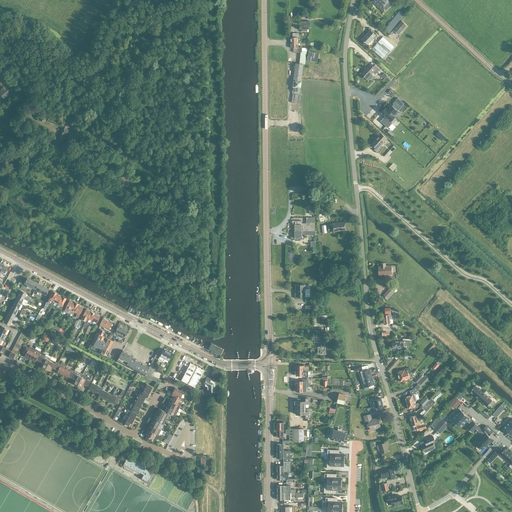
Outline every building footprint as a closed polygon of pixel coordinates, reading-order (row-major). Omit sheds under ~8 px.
[(392,4),(388,0),(387,0),(374,0),(373,2),(384,12),(392,4)] [(404,14),(399,11),(384,29),(389,33),(404,14)] [(391,35),(394,31),(398,35),(407,25),(402,21),(393,30),(390,34),(391,35)] [(376,35),(370,30),(362,39),(368,45),(376,35)] [(293,37),(291,37),(291,43),(298,43),(300,43),(300,40),(298,41),(298,37),(298,33),(293,33),(293,37)] [(372,49),(383,59),(394,47),(383,37),(372,49)] [(298,43),(291,43),(291,48),(293,48),(294,52),(298,52),(302,52),(302,47),(300,47),(300,48),(298,48),(298,43)] [(300,91),(303,64),(305,64),(306,51),(303,50),(302,53),(301,53),(301,56),(299,56),(298,63),(295,63),(292,90),(293,94),(292,103),(299,104),(300,104),(301,95),(300,95),(300,91)] [(307,60),(317,62),(319,53),(309,51),(307,60)] [(375,74),(380,69),(375,65),(373,67),(370,64),(361,73),(367,79),(368,80),(370,80),(373,77),(373,75),(372,74),(373,72),(375,74)] [(0,100),(3,104),(9,99),(8,98),(11,96),(9,95),(11,94),(4,86),(0,89),(0,100)] [(399,109),(404,104),(398,98),(393,103),(395,105),(394,107),(390,104),(386,109),(395,117),(399,112),(397,111),(399,109)] [(391,122),(395,117),(386,109),(382,113),(382,114),(386,118),(382,122),(388,128),(392,123),(391,122)] [(64,134),(67,136),(65,141),(66,141),(66,142),(74,145),(75,145),(79,138),(78,137),(79,133),(71,130),(73,127),(41,114),(40,114),(39,119),(38,120),(44,122),(46,119),(47,119),(47,121),(62,127),(58,138),(62,140),(64,134)] [(376,150),(375,151),(378,153),(383,147),(381,145),(387,139),(380,133),(376,138),(371,144),(376,147),(375,149),(376,150)] [(133,180),(125,173),(121,177),(129,185),(133,180)] [(314,217),(306,217),(306,223),(302,223),(302,221),(294,221),(294,224),(292,224),(292,236),(292,238),(302,238),(302,235),(316,235),(316,231),(316,228),(315,228),(315,222),(314,217)] [(345,222),(332,223),(333,231),(346,230),(345,222)] [(288,252),(288,262),(298,262),(298,257),(295,257),(295,252),(288,252)] [(392,274),(392,266),(378,266),(379,275),(392,274)] [(27,292),(29,289),(30,287),(33,281),(27,278),(24,284),(28,286),(27,287),(21,284),(19,288),(25,291),(27,292)] [(35,289),(40,292),(43,286),(38,283),(35,289)] [(306,297),(306,296),(310,296),(310,289),(306,289),(306,285),(296,285),(296,297),(306,297)] [(40,292),(46,295),(49,289),(43,286),(40,292)] [(383,296),(387,300),(393,293),(389,289),(383,296)] [(20,290),(18,296),(23,299),(27,301),(31,303),(33,301),(30,299),(25,296),(26,293),(20,290)] [(50,300),(53,301),(57,293),(54,291),(54,292),(52,291),(43,308),(45,309),(50,300)] [(57,293),(53,301),(51,304),(54,305),(55,303),(57,304),(62,296),(61,296),(62,295),(59,294),(57,293)] [(62,296),(57,304),(58,304),(56,307),(57,308),(56,309),(60,311),(61,310),(67,299),(66,298),(65,297),(63,295),(62,296)] [(18,296),(15,301),(21,304),(23,299),(18,296)] [(67,308),(70,310),(74,302),(73,301),(71,301),(69,300),(64,310),(66,311),(67,308)] [(15,301),(12,306),(18,309),(21,304),(15,301)] [(74,302),(70,310),(68,313),(70,314),(71,313),(73,314),(74,312),(79,304),(74,302)] [(80,305),(79,304),(74,312),(77,314),(76,317),(78,318),(83,307),(81,306),(80,305)] [(12,306),(9,311),(15,315),(18,309),(12,306)] [(84,317),(87,318),(91,311),(90,311),(90,310),(89,310),(88,310),(86,309),(81,318),(83,319),(84,317)] [(9,311),(6,317),(12,320),(15,315),(9,311)] [(91,311),(87,318),(83,327),(85,327),(89,319),(92,320),(95,313),(93,312),(92,312),(91,311)] [(97,314),(95,313),(92,320),(90,323),(92,324),(94,321),(97,323),(100,316),(99,315),(98,314),(97,314)] [(12,320),(6,317),(4,322),(9,325),(12,320)] [(98,329),(96,333),(100,335),(108,320),(106,319),(106,318),(104,318),(103,317),(99,325),(101,326),(99,330),(98,329)] [(109,321),(108,320),(100,335),(102,336),(104,331),(107,332),(108,330),(112,323),(112,322),(111,321),(110,320),(109,321)] [(117,334),(116,335),(117,336),(123,339),(124,336),(124,337),(127,330),(118,325),(114,332),(117,334)] [(100,335),(96,333),(89,347),(105,356),(112,343),(113,341),(112,341),(102,336),(100,335)] [(321,336),(314,336),(315,342),(318,342),(319,344),(322,344),(322,345),(325,344),(327,344),(327,339),(322,339),(321,336)] [(400,341),(392,342),(391,343),(392,345),(393,346),(393,351),(397,351),(397,350),(401,349),(401,347),(404,346),(407,349),(412,343),(411,339),(403,338),(403,340),(400,341)] [(224,349),(211,342),(208,349),(220,356),(224,349)] [(433,344),(427,350),(430,352),(435,346),(433,344)] [(30,358),(35,348),(30,345),(28,347),(26,346),(22,353),(25,354),(24,356),(30,358)] [(36,360),(38,361),(42,354),(39,353),(40,351),(35,348),(30,358),(35,361),(36,360)] [(160,356),(169,361),(172,354),(163,349),(160,356)] [(127,366),(145,375),(149,367),(132,358),(133,356),(122,350),(120,355),(116,361),(127,366)] [(407,350),(402,356),(406,359),(411,353),(407,350)] [(11,351),(9,357),(14,360),(17,354),(11,351)] [(39,365),(45,368),(50,358),(45,355),(44,356),(42,354),(38,361),(41,363),(39,365)] [(52,368),(54,369),(58,362),(50,358),(51,358),(50,358),(45,368),(50,371),(52,368)] [(56,372),(61,375),(66,367),(67,365),(67,364),(61,362),(60,364),(58,362),(54,369),(57,371),(56,372)] [(296,365),(296,370),(304,370),(308,370),(308,365),(316,365),(316,362),(304,362),(304,365),(296,365)] [(181,380),(195,388),(198,382),(207,387),(207,391),(215,391),(215,386),(214,386),(214,382),(210,380),(201,375),(204,370),(190,363),(181,380)] [(373,380),(370,370),(362,372),(362,369),(361,365),(353,367),(354,371),(358,370),(359,374),(360,373),(363,383),(362,384),(363,386),(364,386),(365,390),(366,390),(369,389),(368,386),(374,385),(374,384),(374,383),(374,381),(373,380)] [(74,371),(66,367),(61,375),(67,378),(68,376),(70,378),(74,371)] [(150,378),(158,383),(160,379),(155,377),(155,378),(151,376),(154,369),(149,367),(145,375),(150,378)] [(397,372),(399,377),(411,373),(410,368),(397,372)] [(76,372),(74,371),(70,378),(73,379),(71,382),(77,384),(81,376),(75,373),(76,372)] [(411,373),(399,377),(400,382),(413,378),(411,373)] [(417,384),(423,377),(424,376),(421,374),(420,375),(420,376),(415,381),(417,384)] [(86,379),(81,376),(77,384),(82,387),(83,385),(86,386),(90,379),(87,378),(86,379)] [(440,384),(436,380),(429,388),(428,389),(429,391),(431,389),(433,391),(440,384)] [(88,389),(93,391),(97,385),(91,382),(88,389)] [(145,383),(142,388),(151,392),(153,387),(145,383)] [(421,387),(418,384),(413,390),(416,393),(421,387)] [(98,395),(98,396),(102,389),(102,387),(97,385),(93,391),(98,394),(98,395)] [(483,393),(475,385),(470,391),(478,399),(483,393)] [(171,396),(172,396),(172,395),(179,398),(182,392),(185,394),(187,390),(182,388),(181,390),(174,387),(170,396),(171,396)] [(107,392),(107,391),(108,389),(106,388),(104,390),(102,389),(98,396),(104,398),(107,392)] [(138,393),(145,396),(148,398),(151,392),(142,388),(144,389),(141,394),(138,393)] [(442,394),(438,391),(432,398),(431,398),(429,400),(425,397),(420,403),(424,406),(422,407),(426,412),(435,402),(435,401),(442,394)] [(112,394),(107,392),(104,398),(108,401),(112,394)] [(112,394),(108,401),(112,403),(114,404),(115,402),(118,404),(122,395),(119,394),(118,395),(113,393),(112,394)] [(138,393),(135,399),(142,402),(145,396),(138,393)] [(346,395),(339,393),(337,402),(344,404),(346,395)] [(494,402),(483,393),(478,399),(486,406),(489,404),(491,406),(494,402)] [(407,402),(407,403),(414,400),(413,398),(415,397),(414,394),(405,397),(406,400),(405,400),(406,402),(407,402)] [(171,396),(169,400),(180,406),(183,400),(179,398),(172,395),(172,396),(171,396)] [(457,396),(449,405),(454,409),(462,401),(457,396)] [(372,401),(374,411),(377,411),(382,409),(381,406),(383,406),(381,398),(380,398),(380,397),(376,398),(376,399),(372,401)] [(296,401),(296,408),(306,408),(306,404),(309,404),(309,398),(303,398),(303,401),(296,401)] [(135,399),(132,404),(139,407),(140,406),(142,402),(135,399)] [(169,400),(167,405),(177,411),(180,406),(169,400)] [(132,404),(130,409),(137,413),(139,407),(132,404)] [(501,404),(493,414),(497,417),(505,407),(501,404)] [(167,405),(164,410),(169,413),(174,416),(177,411),(167,405)] [(158,408),(156,413),(166,419),(169,413),(164,410),(164,411),(158,408)] [(306,408),(296,408),(296,414),(303,414),(303,417),(309,417),(309,412),(306,412),(306,408)] [(130,409),(127,414),(135,419),(136,418),(134,417),(137,413),(130,409)] [(456,424),(465,414),(460,409),(451,420),(456,424)] [(156,413),(153,418),(163,424),(166,419),(156,413)] [(123,422),(130,426),(131,423),(133,424),(135,419),(127,414),(124,419),(123,422)] [(381,428),(378,418),(372,420),(371,414),(364,416),(365,421),(368,421),(371,430),(381,428)] [(470,418),(465,414),(456,424),(460,428),(467,421),(470,424),(467,428),(472,432),(478,425),(473,421),(472,422),(469,419),(470,418)] [(418,430),(422,429),(422,431),(427,429),(425,424),(423,424),(423,425),(419,426),(418,424),(421,423),(419,417),(417,418),(416,416),(411,417),(413,425),(416,424),(418,430)] [(161,429),(163,424),(153,418),(150,424),(161,429)] [(508,433),(511,427),(511,418),(503,428),(508,433)] [(447,427),(441,421),(434,429),(440,434),(447,427)] [(158,435),(161,429),(150,424),(147,429),(158,435)] [(483,450),(492,439),(489,436),(493,431),(486,425),(480,432),(484,435),(476,445),(478,445),(476,448),(480,451),(481,449),(483,450)] [(154,443),(158,435),(147,429),(145,435),(146,435),(145,438),(154,443)] [(304,429),(290,429),(290,442),(304,442),(304,429)] [(332,429),(329,439),(340,442),(341,439),(344,440),(346,433),(341,432),(342,430),(339,429),(338,431),(332,429)] [(433,436),(424,440),(426,440),(427,442),(426,442),(426,443),(422,445),(425,452),(435,448),(433,443),(436,442),(433,436)] [(386,443),(377,445),(378,451),(380,450),(381,453),(389,451),(386,443)] [(511,457),(511,454),(505,448),(500,454),(508,462),(511,457)] [(328,450),(328,459),(344,460),(344,454),(339,453),(339,451),(339,450),(328,450)] [(496,450),(487,460),(491,463),(500,453),(496,450)] [(284,451),(277,451),(277,458),(284,458),(284,463),(290,463),(290,451),(284,451)] [(124,461),(124,462),(144,472),(141,478),(146,480),(151,471),(153,467),(128,455),(125,460),(124,460),(124,461)] [(328,459),(327,469),(333,469),(338,469),(338,466),(344,466),(344,460),(328,459)] [(277,466),(277,472),(289,472),(290,472),(290,463),(284,463),(284,465),(277,466)] [(395,477),(393,469),(387,471),(381,472),(383,478),(388,477),(388,478),(395,477)] [(325,474),(325,483),(341,484),(341,478),(336,477),(336,474),(325,474)] [(325,483),(324,493),(336,493),(336,490),(341,490),(341,484),(325,483)] [(379,492),(383,491),(389,489),(387,483),(382,484),(379,485),(379,492)] [(393,494),(387,496),(388,502),(391,501),(392,505),(403,503),(402,496),(394,498),(393,494)] [(318,510),(318,506),(313,506),(313,497),(309,496),(309,510),(318,510)] [(326,498),(326,507),(342,508),(343,502),(337,501),(337,498),(326,498)]
